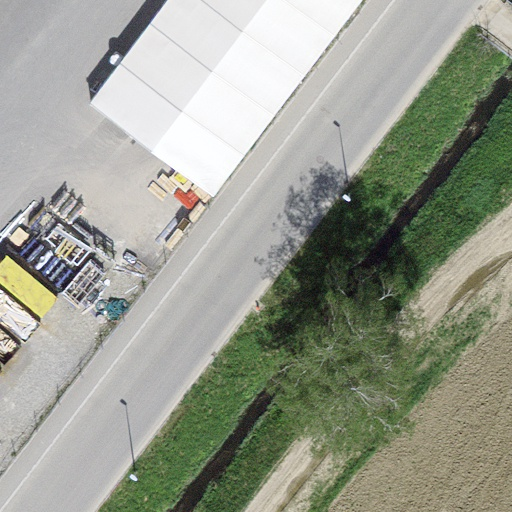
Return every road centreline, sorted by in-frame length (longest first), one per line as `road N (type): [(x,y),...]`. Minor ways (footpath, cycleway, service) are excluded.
road 1 (residential): [(441,0),(58,511)]
road 2 (track): [(511,223),(376,357),(260,511)]
